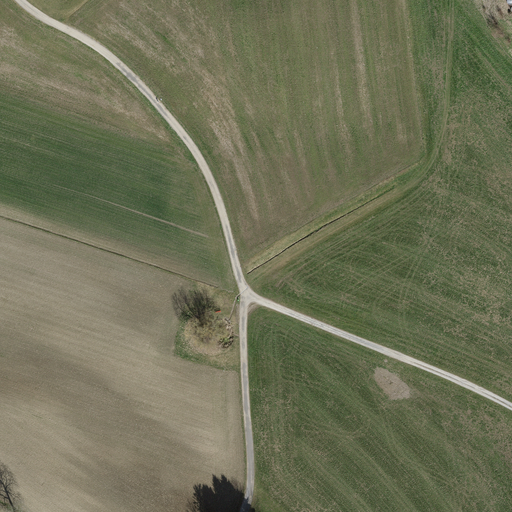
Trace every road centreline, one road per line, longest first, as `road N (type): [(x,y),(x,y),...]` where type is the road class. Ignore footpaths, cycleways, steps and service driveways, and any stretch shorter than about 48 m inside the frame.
road 1 (track): [(453,0),(445,114),(432,161),(414,181),(243,285)]
road 2 (track): [(243,285),(212,182),(187,140),(115,61),(19,0)]
road 3 (track): [(511,407),(247,292)]
road 4 (track): [(247,292),(251,473),(243,511)]
